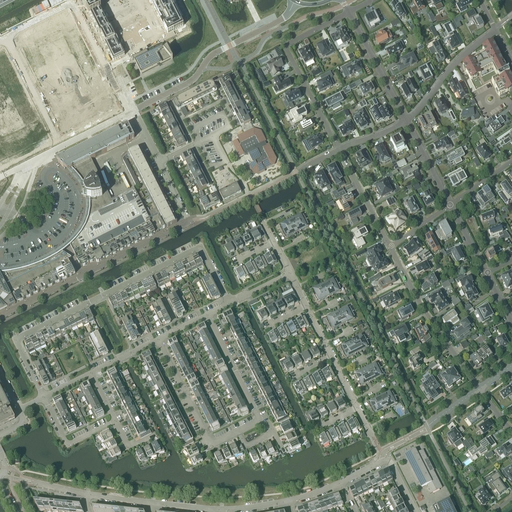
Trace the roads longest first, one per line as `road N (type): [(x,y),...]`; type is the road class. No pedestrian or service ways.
road 1 (residential): [(43,397),(14,339),(104,294),(201,246),(230,304)]
road 2 (residential): [(0,317),(189,222),(159,161)]
road 3 (residential): [(4,36),(76,2),(131,111)]
road 4 (residential): [(131,111),(194,79),(214,53),(284,17),(294,1)]
road 5 (residential): [(348,11),(285,45),(339,149)]
road 6 (residential): [(390,248),(479,389)]
road 7 (residential): [(239,431),(210,446),(157,340)]
road 8 (residential): [(495,29),(406,121)]
road 9 (residential): [(406,121),(348,11)]
road 10 (residential): [(4,36),(60,147)]
